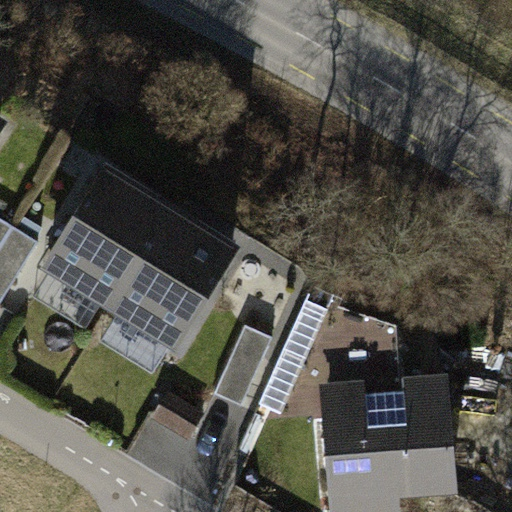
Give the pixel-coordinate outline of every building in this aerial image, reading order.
[(173,213),(109,173),(54,264),(117,302),(173,213)] [(237,253),(173,213),(117,302),(181,342),(237,253)] [(0,254),(17,227),(0,215),(0,254)] [(43,243),(17,227),(0,254),(0,307),(2,308),(43,243)] [(249,326),(219,394),(247,407),(277,339),(249,326)] [(368,413),(330,417),(337,497),(458,487),(451,406),(411,409),(410,392),(366,396),(368,413)] [(162,417),(192,436),(204,417),(174,397),(162,417)]
